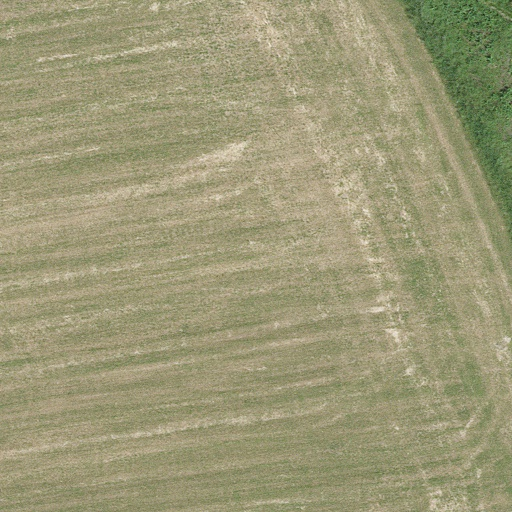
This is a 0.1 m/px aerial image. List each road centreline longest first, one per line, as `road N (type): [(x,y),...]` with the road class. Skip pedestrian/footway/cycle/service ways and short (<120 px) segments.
road 1 (track): [(0,50),(300,0)]
road 2 (track): [(413,0),(511,235)]
